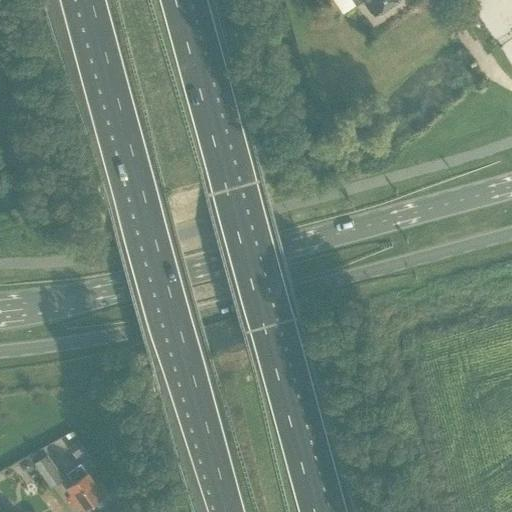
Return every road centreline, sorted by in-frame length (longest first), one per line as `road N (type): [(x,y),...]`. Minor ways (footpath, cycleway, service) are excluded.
road 1 (motorway): [(90,0),(231,511)]
road 2 (motorway): [(314,511),(173,0)]
road 3 (primary): [(0,351),(139,330),(511,232)]
road 4 (primary): [(511,186),(212,266),(0,305)]
